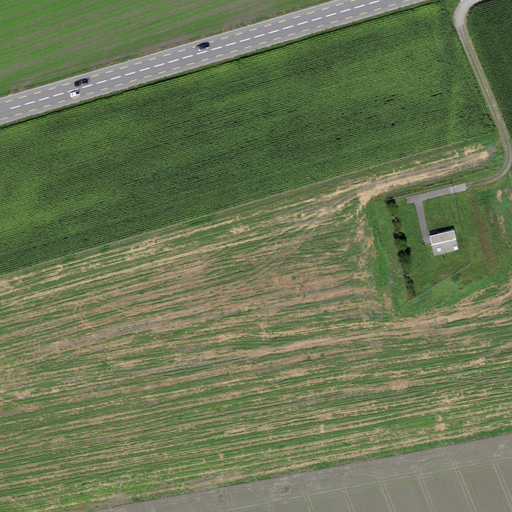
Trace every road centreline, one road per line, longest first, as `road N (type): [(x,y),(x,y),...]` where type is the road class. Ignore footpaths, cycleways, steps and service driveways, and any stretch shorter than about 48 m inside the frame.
road 1 (primary): [(379,0),(0,110)]
road 2 (track): [(497,0),(468,9),(462,33),(507,165),(500,176),(420,199),(425,234)]
